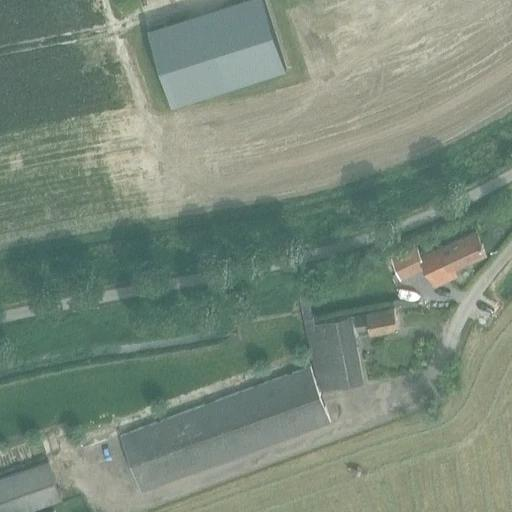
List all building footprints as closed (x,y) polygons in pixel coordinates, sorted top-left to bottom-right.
[(172,100),(306,58),(288,0),(210,0),(147,20),(172,100)] [(421,260),(417,252),(415,247),(386,258),(397,281),(426,268),(434,287),(456,277),(454,271),(486,255),(482,247),(483,247),(481,245),(475,233),(474,233),(421,260)] [(318,298),(309,301),(313,316),(322,313),(318,298)] [(398,327),(397,326),(394,309),(351,317),(355,336),(398,327)] [(335,388),(362,382),(347,317),(321,323),(335,388)] [(120,435),(140,490),(330,421),(309,365),(160,420),(120,435)] [(376,501),(372,490),(386,485),(374,454),(346,464),(338,444),(293,460),(306,495),(328,487),(334,504),(347,499),(352,510),(376,501)] [(0,511),(15,511),(59,496),(47,461),(0,477),(0,511)] [(53,511),(50,502),(24,511),(53,511)]
